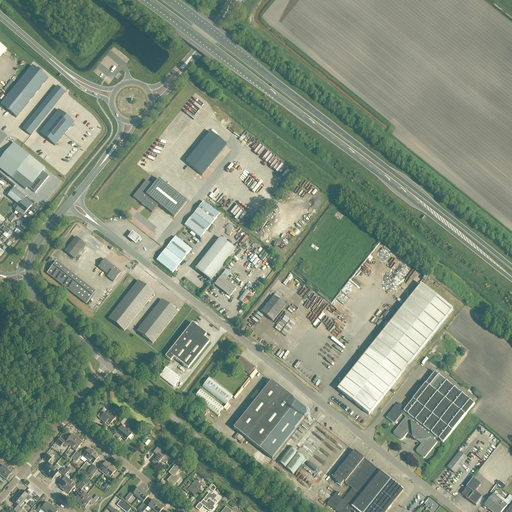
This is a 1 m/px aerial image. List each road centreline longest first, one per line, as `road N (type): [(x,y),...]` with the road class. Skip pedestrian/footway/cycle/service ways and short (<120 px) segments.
road 1 (unclassified): [(422,484),(70,203)]
road 2 (trunk): [(146,0),(448,218)]
road 3 (trunk): [(448,218),(167,0)]
road 4 (tertiary): [(288,511),(106,364)]
road 5 (residential): [(181,511),(69,417)]
road 6 (primary): [(151,106),(236,6)]
road 7 (primary): [(229,0),(172,73),(145,87)]
road 8 (tertiary): [(106,364),(42,312),(28,277)]
